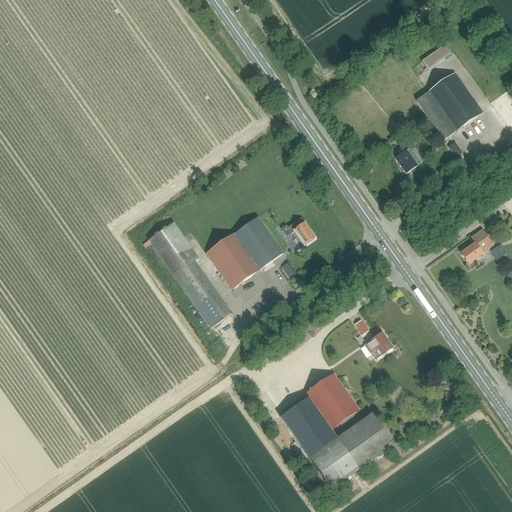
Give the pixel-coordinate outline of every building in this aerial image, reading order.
[(445,46),(421,61),(428,71),(451,55),(445,46)] [(450,136),(454,134),(482,114),(455,74),(415,102),(443,141),(447,138),(449,140),(451,138),(450,136)] [(462,153),(454,143),(447,148),(455,158),(462,153)] [(416,167),(405,151),(402,146),(391,154),(394,159),(405,175),(416,167)] [(231,236),(205,255),(231,291),(257,272),(282,254),(256,218),(231,236)] [(303,246),(314,239),(303,224),(299,219),(287,228),(285,226),(280,229),(285,237),(293,232),(303,246)] [(230,315),(194,263),(198,260),(172,224),(147,241),(209,330),(230,315)] [(467,265),(482,255),(481,253),(492,246),(482,231),(470,239),(474,245),(460,254),(467,265)] [(489,250),(494,257),(504,251),(500,244),(489,250)] [(360,320),(354,324),(361,335),(367,331),(360,320)] [(391,349),(381,333),(381,334),(377,328),(369,334),(373,339),(365,344),(375,359),(391,349)] [(333,375),(305,395),(307,399),(330,431),(359,411),(333,375)] [(307,399),(280,419),(309,460),(336,440),(330,431),(307,399)] [(336,440),(309,460),(331,491),(393,447),(371,416),(336,440)]
